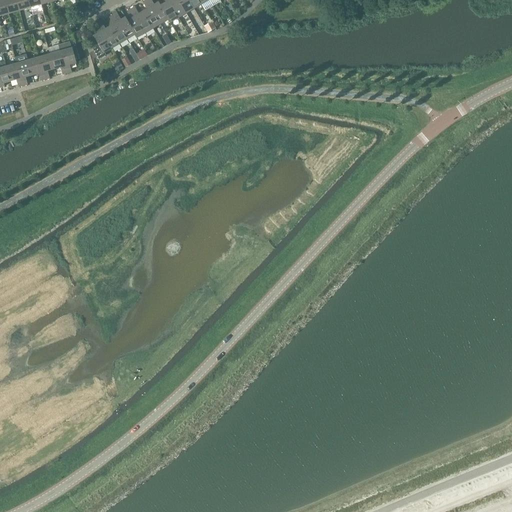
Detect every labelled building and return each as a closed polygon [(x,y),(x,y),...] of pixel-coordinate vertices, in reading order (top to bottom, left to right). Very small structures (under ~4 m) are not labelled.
[(0,0),(0,16),(8,14),(4,0),(0,0)] [(4,0),(8,14),(20,11),(16,0),(4,0)] [(16,0),(20,11),(30,8),(28,0),(16,0)] [(153,29),(161,24),(146,0),(142,2),(147,9),(143,11),(153,29)] [(168,19),(160,6),(161,5),(159,2),(154,5),(151,0),(146,0),(161,24),(168,20),(168,19)] [(160,6),(168,19),(168,20),(170,23),(178,18),(167,0),(162,0),(164,3),(161,5),(160,6)] [(167,0),(178,18),(186,14),(178,0),(167,0)] [(178,0),(186,14),(194,9),(188,0),(178,0)] [(188,0),(194,9),(202,4),(198,0),(188,0)] [(145,33),(153,29),(143,11),(139,14),(135,7),(131,9),(145,33)] [(131,18),(127,21),(135,35),(137,38),(145,33),(131,9),(127,11),(131,18)] [(135,35),(127,21),(125,17),(121,20),(117,13),(113,15),(127,39),(135,35)] [(120,44),(127,39),(113,15),(109,17),(113,24),(109,27),(120,44)] [(112,48),(120,44),(109,27),(106,29),(101,22),(98,24),(112,48)] [(212,22),(205,27),(208,33),(216,29),(212,22)] [(93,36),(97,41),(91,45),(99,59),(105,55),(104,53),(112,48),(98,24),(94,27),(98,33),(93,36)] [(52,49),(74,42),(72,37),(50,44),(52,49)] [(10,40),(0,42),(0,43),(1,46),(3,53),(7,52),(5,46),(12,45),(10,40)] [(138,46),(140,52),(148,49),(146,43),(138,46)] [(61,51),(67,73),(72,72),(70,65),(76,63),(72,48),(61,51)] [(60,67),(63,75),(67,73),(61,51),(50,54),(54,69),(60,67)] [(145,51),(137,56),(140,60),(148,56),(145,51)] [(17,63),(23,86),(28,85),(26,77),(32,75),(28,60),(26,54),(15,57),(17,63)] [(48,71),(54,69),(50,54),(39,57),(45,80),(50,78),(48,71)] [(41,81),(45,80),(39,57),(28,60),(32,75),(38,74),(41,81)] [(127,57),(122,60),(126,68),(131,65),(127,57)] [(4,83),(10,82),(6,67),(6,66),(5,62),(0,63),(1,68),(0,68),(0,87),(0,88),(5,87),(4,83)] [(19,87),(23,86),(17,63),(6,66),(6,67),(10,82),(17,80),(19,87)]
